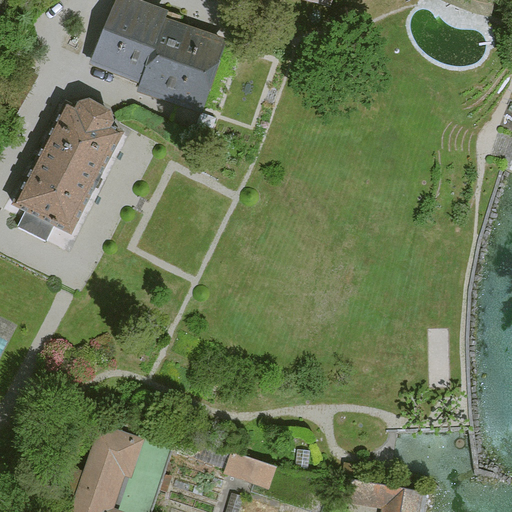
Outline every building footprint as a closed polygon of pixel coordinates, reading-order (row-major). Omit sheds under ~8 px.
[(134,0),(121,0),(97,67),(146,85),(143,94),(204,116),(230,44),(181,26),(184,18),(134,0)] [(81,112),(70,107),(17,207),(74,236),(128,135),(118,130),(120,126),(118,115),(96,102),(84,106),(81,112)] [(131,478),(146,433),(101,418),(70,511),(120,511),(121,511),(114,509),(125,476),(131,478)] [(184,434),(177,453),(225,469),(231,449),(184,434)] [(309,469),(311,449),(298,448),(296,467),(309,469)] [(277,464),(231,449),(225,469),(223,474),(269,488),(277,464)] [(382,507),(381,511),(420,511),(424,488),(398,482),(350,474),(346,502),(382,507)] [(240,511),(246,496),(233,492),(226,511),(240,511)]
